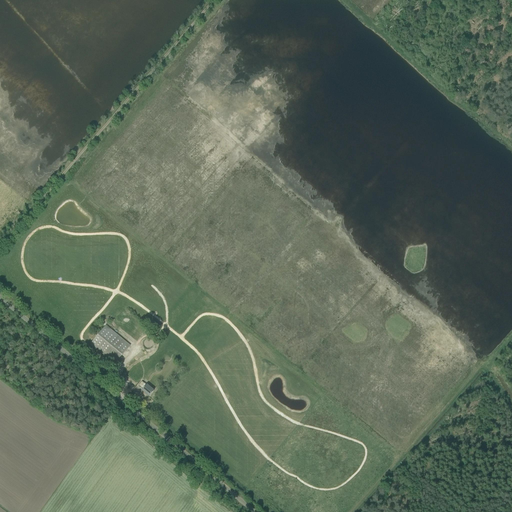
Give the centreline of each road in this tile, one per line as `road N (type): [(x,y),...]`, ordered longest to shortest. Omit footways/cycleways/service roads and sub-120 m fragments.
road 1 (unclassified): [(0,288),(251,511)]
road 2 (track): [(0,240),(218,0)]
